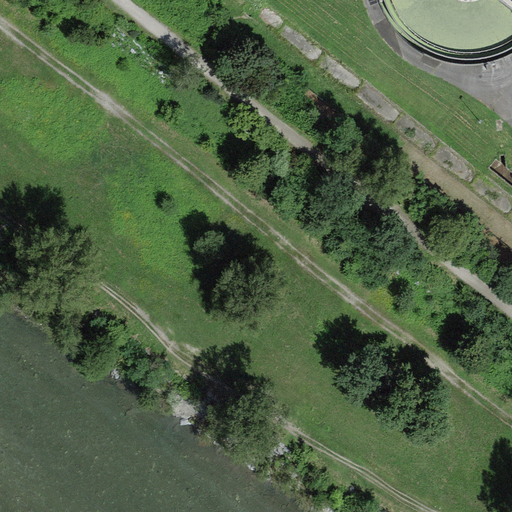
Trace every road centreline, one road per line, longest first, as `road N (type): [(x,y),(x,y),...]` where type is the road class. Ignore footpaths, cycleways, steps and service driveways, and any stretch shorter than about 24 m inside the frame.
road 1 (track): [(0,20),(511,425)]
road 2 (track): [(442,511),(161,340),(124,302),(0,217)]
road 3 (track): [(118,0),(392,206),(511,312)]
